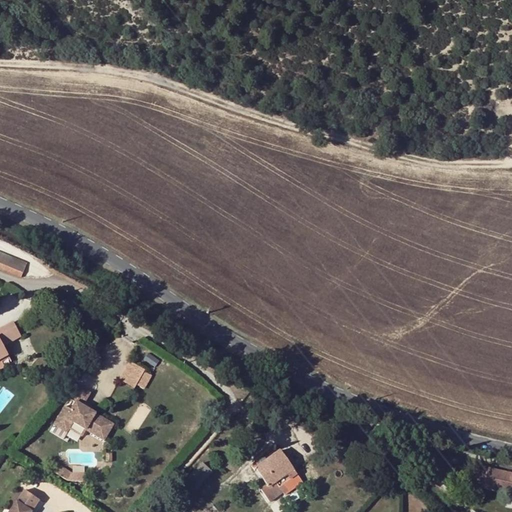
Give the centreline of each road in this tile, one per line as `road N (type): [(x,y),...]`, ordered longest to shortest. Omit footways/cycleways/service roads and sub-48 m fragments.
road 1 (tertiary): [(0,209),(79,239),(337,395),(415,428),(511,453)]
road 2 (residential): [(307,457),(202,370),(76,290),(0,280)]
